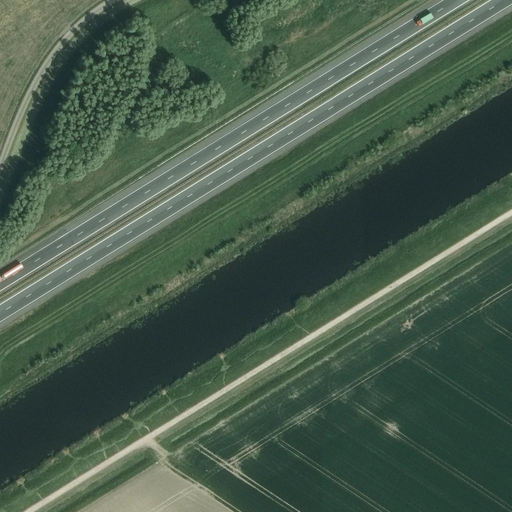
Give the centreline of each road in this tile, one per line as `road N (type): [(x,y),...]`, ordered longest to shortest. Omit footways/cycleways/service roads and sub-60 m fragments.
road 1 (motorway): [(0,312),(503,0)]
road 2 (unclassified): [(29,511),(511,213)]
road 3 (motorway): [(459,0),(0,285)]
road 4 (unclassified): [(0,169),(44,65),(112,0)]
